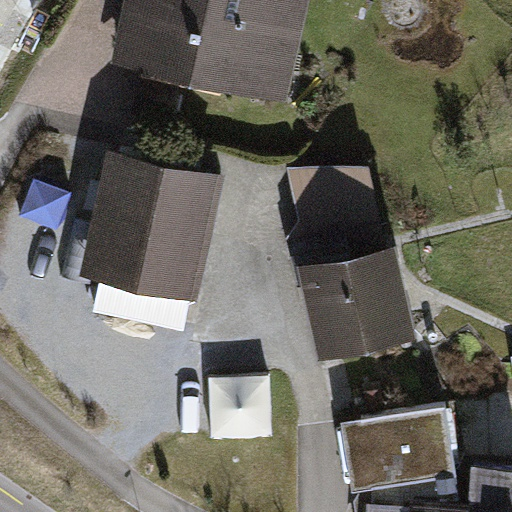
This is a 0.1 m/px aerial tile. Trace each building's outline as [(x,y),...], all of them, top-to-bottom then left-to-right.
[(312,0),(134,0),(122,66),(143,70),(140,82),(292,110),(312,0)] [(229,174),(114,150),(89,268),(204,291),(229,174)] [(303,224),(290,246),(330,368),(422,346),(377,177),(287,168),(303,224)] [(272,378),(208,380),(210,437),(274,435),(272,378)] [(452,411),(339,427),(348,489),(461,473),(452,411)] [(471,505),(417,501),(415,511),(511,511),(511,467),(474,465),(471,505)]
